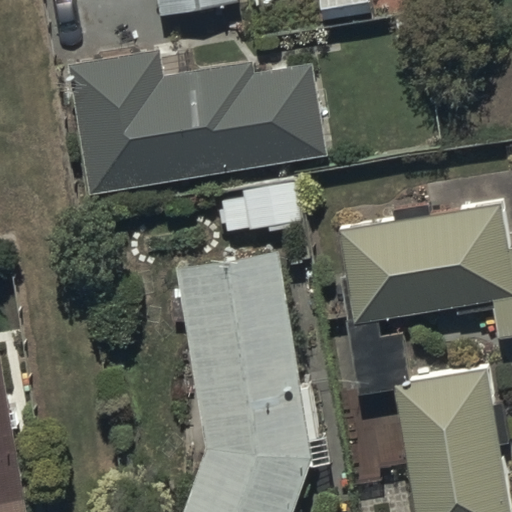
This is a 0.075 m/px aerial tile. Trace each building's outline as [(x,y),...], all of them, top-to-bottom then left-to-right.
[(241,0),(157,0),(162,22),(242,6),(241,0)] [(373,0),(323,0),(327,21),(375,14),(373,0)] [(164,60),(69,74),(88,203),(332,167),(318,71),(261,80),(260,70),(168,84),(164,60)] [(417,372),(412,332),(386,335),(384,315),(464,305),(498,301),(502,334),(511,333),(511,244),(510,245),(505,201),(436,210),(435,199),(399,204),(400,217),(342,224),(354,316),(348,317),(357,393),(402,387),(418,511),(511,511),(511,472),(508,441),(511,440),(511,431),(508,397),(497,397),(492,362),(417,372)] [(299,391),(278,260),(178,277),(207,453),(186,511),(302,511),(316,477),(334,474),(329,443),(320,444),(312,389),(299,391)] [(34,511),(10,359),(0,360),(0,511),(34,511)]
